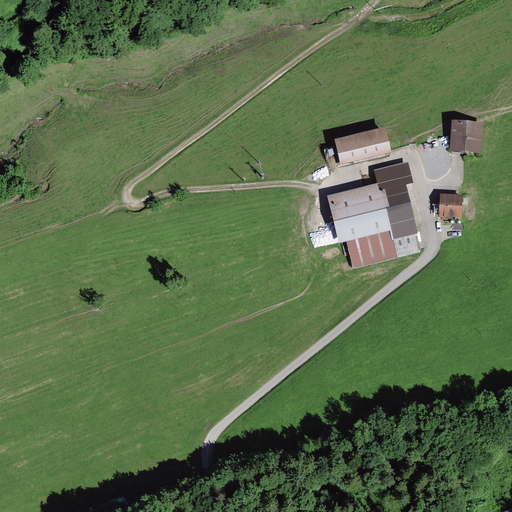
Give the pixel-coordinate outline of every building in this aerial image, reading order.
[(484,125),(454,124),(453,154),(484,154),(484,125)] [(387,131),(337,142),(342,166),(392,155),(387,131)] [(376,191),(332,202),(340,245),(347,245),(351,268),(396,258),(393,236),(417,232),(408,189),(415,187),(411,169),(373,177),(376,191)] [(462,200),(442,199),(441,219),(462,219),(462,200)] [(314,246),(338,241),(334,223),(310,228),(314,246)]
